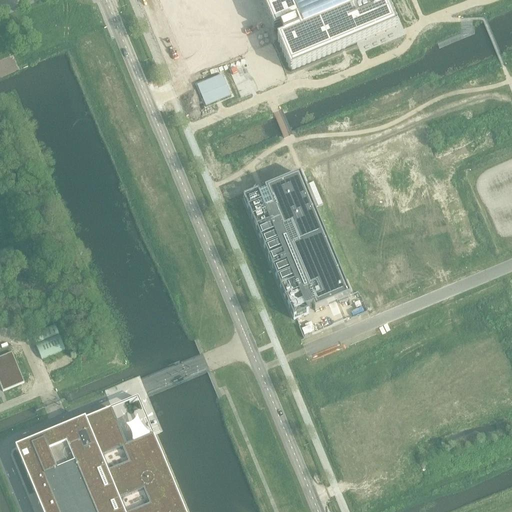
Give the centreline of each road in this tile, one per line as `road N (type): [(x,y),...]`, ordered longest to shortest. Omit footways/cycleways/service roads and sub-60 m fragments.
road 1 (tertiary): [(321,511),(109,0)]
road 2 (tertiary): [(90,0),(293,511)]
road 3 (unclassified): [(306,350),(511,265)]
